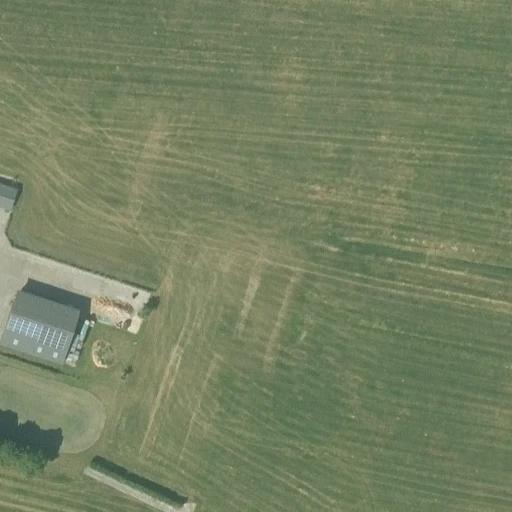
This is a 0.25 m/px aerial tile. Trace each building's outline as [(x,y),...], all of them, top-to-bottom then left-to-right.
[(0,251),(100,283),(119,222),(0,183),(0,207),(8,210),(0,236),(0,251)] [(197,244),(189,278),(206,282),(214,248),(197,244)] [(233,261),(257,270),(260,260),(236,251),(233,261)] [(8,299),(0,332),(0,341),(64,357),(74,315),(8,299)] [(0,418),(49,416),(46,363),(0,365),(0,418)] [(165,379),(161,416),(173,417),(177,381),(165,379)]
